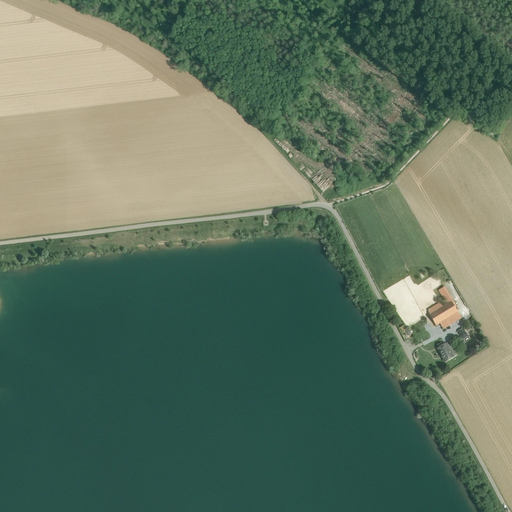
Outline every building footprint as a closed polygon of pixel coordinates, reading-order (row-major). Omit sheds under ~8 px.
[(451,301),(439,280),(435,282),(447,304),(451,301)] [(447,304),(429,314),(436,325),(458,312),(451,301),(447,304)] [(458,312),(436,325),(440,331),(461,318),(458,312)] [(446,344),(453,357),(458,354),(451,341),(446,344)] [(446,344),(438,349),(445,362),(453,357),(446,344)]
